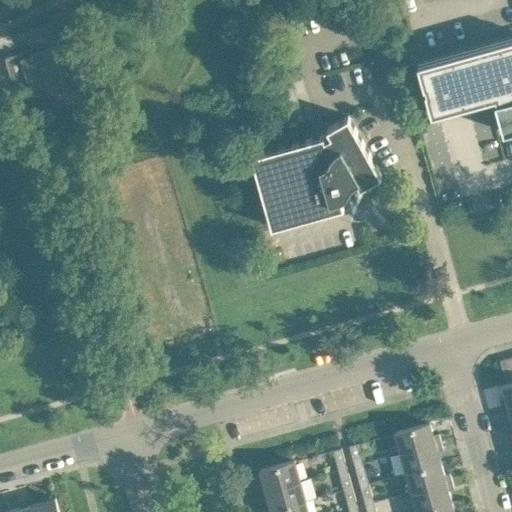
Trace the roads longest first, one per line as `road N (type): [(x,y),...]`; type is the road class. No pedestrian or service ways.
road 1 (residential): [(127,432),(450,343)]
road 2 (residential): [(497,511),(450,343)]
road 3 (residential): [(0,468),(127,432)]
